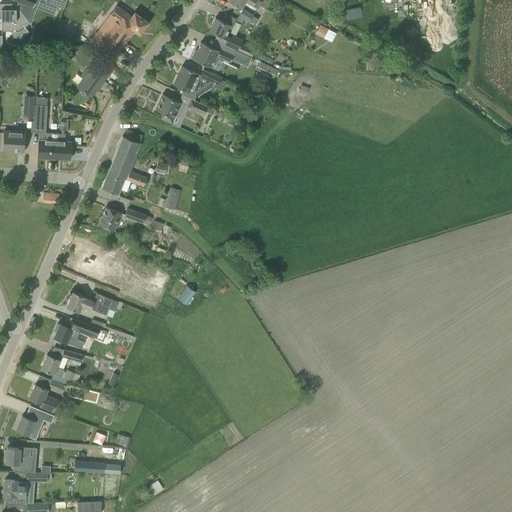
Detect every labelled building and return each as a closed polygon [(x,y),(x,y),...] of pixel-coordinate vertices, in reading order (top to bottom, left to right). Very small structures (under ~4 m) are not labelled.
[(30,24),(39,0),(15,0),(18,1),(16,6),(30,24)] [(45,0),(45,1),(63,8),(65,0),(45,0)] [(11,4),(0,4),(0,18),(1,19),(1,31),(12,31),(12,29),(18,29),(23,25),(25,27),(29,23),(17,7),(15,9),(11,9),(11,4)] [(91,38),(106,50),(114,56),(134,30),(139,33),(147,22),(133,12),(131,15),(116,5),(91,38)] [(253,16),(253,15),(243,8),(238,16),(249,22),(249,21),(254,25),(258,19),(253,16)] [(215,17),(209,31),(216,35),(214,40),(225,45),(235,50),(235,49),(237,50),(251,57),(254,49),(241,43),(231,37),(226,35),(231,25),(221,20),(215,17)] [(315,33),(323,38),(328,29),(319,25),(315,33)] [(195,49),(191,58),(212,67),(217,56),(230,62),(231,58),(248,66),(252,57),(251,57),(237,50),(235,49),(235,50),(225,45),(223,51),(211,45),(211,46),(200,42),(197,50),(195,49)] [(91,96),(109,73),(105,70),(102,68),(92,60),(84,71),(88,74),(79,86),(79,87),(83,90),(91,96)] [(256,70),(273,78),(277,69),(260,61),(256,70)] [(190,98),(194,100),(196,96),(194,93),(205,86),(205,83),(195,78),(198,73),(182,66),(173,84),(178,86),(176,91),(190,98)] [(199,77),(218,86),(222,78),(202,69),(199,77)] [(161,118),(170,122),(172,123),(181,102),(162,94),(155,109),(163,113),(161,118)] [(194,100),(190,98),(186,107),(203,114),(205,110),(213,114),(215,109),(194,100)] [(24,102),(23,118),(32,119),(33,103),(24,102)] [(45,122),(46,106),(34,105),(33,121),(45,122)] [(3,130),(2,151),(24,152),(25,132),(3,130)] [(102,188),(111,191),(118,194),(120,189),(126,191),(130,181),(143,186),(146,177),(130,171),(141,143),(140,143),(142,135),(127,130),(124,137),(122,136),(102,188)] [(57,159),(58,133),(46,133),(45,140),(38,140),(37,158),(57,159)] [(69,159),(70,141),(64,141),(64,134),(58,133),(57,159),(69,159)] [(178,168),(186,170),(189,160),(181,158),(178,168)] [(157,161),(155,172),(165,174),(167,164),(157,161)] [(164,206),(174,210),(180,190),(170,187),(164,206)] [(42,201),(58,202),(59,194),(43,192),(42,201)] [(98,224),(114,231),(121,213),(105,207),(98,224)] [(124,216),(143,223),(146,214),(127,208),(124,216)] [(151,227),(160,231),(163,223),(154,220),(151,227)] [(79,271),(92,276),(94,271),(102,274),(110,257),(93,250),(89,258),(85,256),(79,271)] [(109,260),(108,267),(120,269),(121,262),(109,260)] [(165,295),(161,293),(169,275),(157,270),(147,293),(163,299),(165,295)] [(178,298),(187,305),(195,293),(187,287),(178,298)] [(72,292),(66,306),(79,312),(82,306),(90,309),(106,315),(108,309),(112,299),(96,293),(93,300),(81,296),(72,292)] [(56,330),(54,337),(66,342),(82,348),(84,341),(77,338),(79,331),(82,332),(102,341),(107,330),(85,323),(71,317),(70,317),(70,318),(67,325),(67,326),(59,323),(59,324),(57,323),(54,330),(56,330)] [(90,324),(100,328),(102,323),(92,319),(90,324)] [(61,357),(81,362),(83,355),(63,349),(61,357)] [(47,354),(41,368),(50,372),(52,373),(50,378),(51,379),(51,380),(64,385),(65,385),(64,384),(66,379),(76,383),(79,375),(66,369),(63,377),(61,376),(64,369),(57,366),(60,360),(56,358),(47,354)] [(107,384),(113,386),(118,375),(112,372),(107,384)] [(51,380),(48,387),(61,393),(64,385),(51,380)] [(56,400),(52,398),(45,395),(47,389),(35,383),(29,398),(41,403),(39,406),(51,411),(56,400)] [(22,415),(16,429),(29,434),(28,436),(35,439),(42,423),(44,419),(51,422),(54,415),(38,409),(34,420),(22,415)] [(118,444),(125,446),(128,437),(121,435),(118,444)] [(4,450),(4,455),(6,455),(5,462),(14,463),(13,470),(26,471),(35,471),(36,457),(28,457),(29,447),(19,446),(18,448),(6,447),(6,450),(4,450)] [(74,461),(74,471),(103,473),(103,463),(74,461)] [(26,471),(26,481),(47,481),(47,471),(35,471),(26,471)] [(4,477),(3,494),(4,494),(3,505),(7,505),(24,504),(24,496),(25,480),(17,479),(18,478),(4,477)] [(149,484),(154,493),(163,488),(158,480),(149,484)] [(100,511),(100,501),(76,502),(76,511),(100,511)] [(48,511),(54,511),(53,502),(27,503),(27,511),(48,511)]
